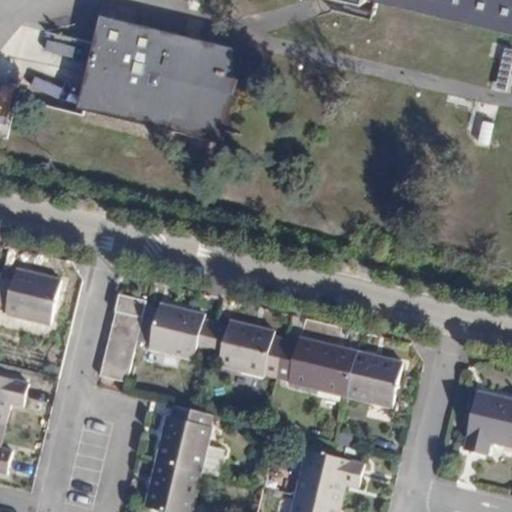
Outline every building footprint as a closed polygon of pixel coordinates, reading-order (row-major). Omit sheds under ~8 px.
[(511,0),(318,0),(360,10),(364,2),(511,36),(511,0)] [(247,54),(99,21),(79,112),(220,147),(247,54)] [(0,88),(0,113),(7,116),(14,89),(1,86),(0,88)] [(67,289),(23,278),(12,324),(57,336),(67,289)] [(159,308),(130,302),(113,377),(140,383),(159,308)] [(219,326),(175,316),(163,361),(207,372),(210,365),(221,369),(229,335),(217,332),(219,326)] [(241,338),(229,335),(221,369),(233,371),(231,377),(278,390),(289,344),(243,332),(241,338)] [(373,364),(315,350),(305,396),(361,410),(373,364)] [(416,375),(373,364),(361,410),(404,421),(416,375)] [(29,382),(0,374),(0,422),(5,423),(10,402),(24,405),(29,382)] [(511,408),(494,404),(480,461),(502,466),(505,455),(511,456),(511,408)] [(226,420),(191,410),(189,423),(183,423),(173,468),(217,479),(227,432),(223,431),(226,420)] [(0,446),(0,445),(5,423),(0,422),(0,470),(8,473),(13,450),(0,446)] [(378,471),(321,456),(310,499),(357,511),(361,491),(372,494),(378,471)] [(208,511),(217,479),(173,468),(161,511),(208,511)] [(356,511),(357,511),(310,499),(307,511),(356,511)]
